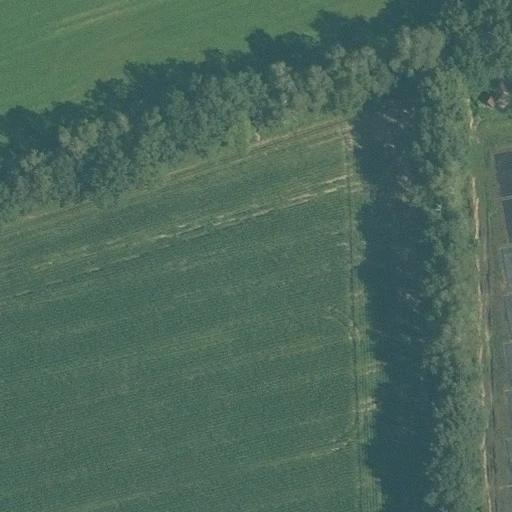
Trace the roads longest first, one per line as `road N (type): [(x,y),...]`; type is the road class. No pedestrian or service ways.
road 1 (unclassified): [(0,197),(511,28)]
road 2 (track): [(466,43),(500,511)]
